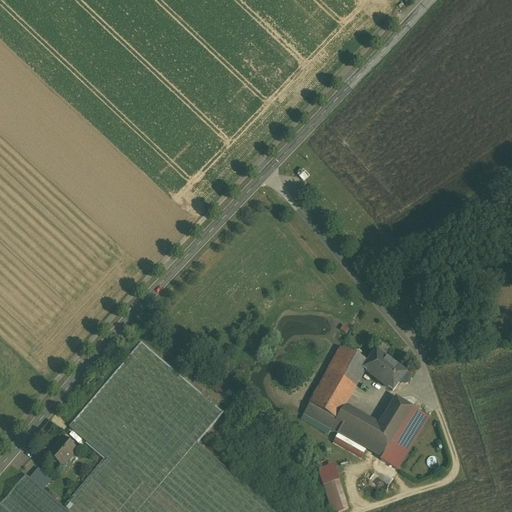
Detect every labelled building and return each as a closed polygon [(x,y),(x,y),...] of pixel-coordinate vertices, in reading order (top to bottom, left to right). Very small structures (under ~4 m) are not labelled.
[(470,332),(450,337),(452,347),(472,342),(470,332)] [(220,414),(141,347),(70,430),(107,461),(65,510),(67,511),(275,511),(195,444),(220,414)] [(341,349),(309,405),(336,421),(343,409),(344,409),(365,370),(368,364),(367,364),(341,349)] [(408,376),(376,352),(367,364),(368,364),(365,370),(392,392),(399,383),(402,384),(404,385),(407,384),(408,384),(409,382),(409,381),(410,380),(409,379),(409,378),(409,377),(408,376)] [(395,400),(377,428),(343,409),(336,421),(343,425),(386,449),(381,457),(379,461),(397,471),(429,419),(396,399),(395,400)] [(336,421),(309,405),(304,415),(338,434),(338,433),(343,425),(336,421)] [(386,449),(343,425),(338,433),(367,450),(381,457),(386,449)] [(61,438),(46,455),(62,468),(68,461),(67,460),(75,451),(76,452),(77,451),(61,438)] [(332,464),(316,468),(327,511),(337,511),(344,510),(332,464)] [(67,511),(65,510),(26,476),(0,506),(0,511),(67,511)]
